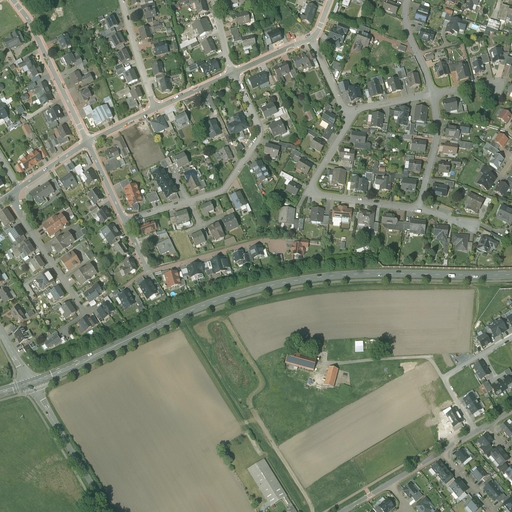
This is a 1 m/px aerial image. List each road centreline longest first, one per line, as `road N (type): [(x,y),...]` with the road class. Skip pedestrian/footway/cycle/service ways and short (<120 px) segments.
road 1 (tertiary): [(511,274),(368,273),(273,284),(200,307),(31,384)]
road 2 (residential): [(352,111),(312,187),(318,195),(418,208)]
road 3 (residential): [(124,220),(150,271),(276,241)]
road 4 (residential): [(188,201),(225,186),(257,137),(233,74)]
road 5 (residential): [(13,0),(87,141)]
road 6 (residential): [(109,511),(31,384)]
road 7 (residential): [(13,194),(85,314)]
